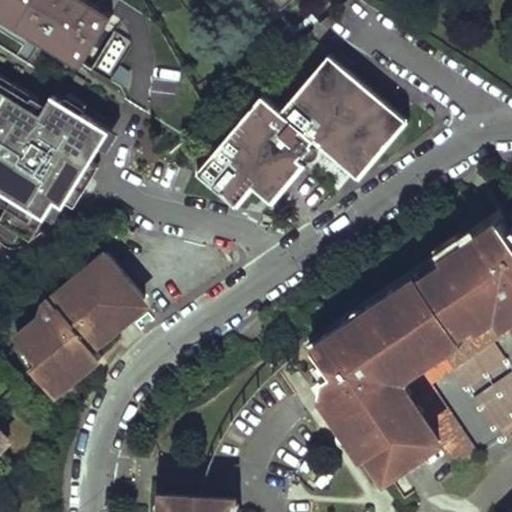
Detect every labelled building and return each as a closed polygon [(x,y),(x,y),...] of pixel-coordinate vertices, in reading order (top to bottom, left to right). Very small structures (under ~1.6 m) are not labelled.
[(0,0),(0,17),(80,67),(112,17),(84,0),(0,0)] [(272,0),(284,13),(299,0),(272,0)] [(200,177),(238,209),(255,191),(265,198),(293,165),(302,173),(308,165),(311,167),(322,154),(320,152),(323,149),(325,151),(333,143),(359,165),(400,116),(333,59),(286,114),(268,98),(200,177)] [(103,121),(101,124),(87,115),(92,107),(74,95),(68,104),(58,97),(46,115),(37,109),(43,100),(0,72),(0,203),(13,212),(0,233),(17,245),(23,235),(35,243),(48,223),(56,227),(70,204),(78,210),(104,168),(96,163),(104,149),(112,155),(124,135),(103,121)] [(333,143),(325,151),(359,181),(409,124),(400,116),(359,165),(333,143)] [(293,165),(265,198),(274,206),(302,173),(293,165)] [(467,250),(501,226),(498,222),(464,245),(467,250)] [(323,411),(375,489),(439,445),(456,473),(511,435),(511,242),(507,235),(501,226),(467,250),(464,245),(312,347),(323,364),(334,378),(326,383),(338,401),(329,407),(323,411)] [(34,368),(58,397),(93,368),(79,351),(90,342),(97,350),(139,317),(135,312),(147,301),(110,255),(51,304),(49,306),(48,309),(48,312),(49,315),(18,340),(39,364),(34,368)] [(79,351),(93,368),(105,359),(97,350),(90,342),(79,351)] [(334,378),(323,364),(316,369),(326,383),(334,378)] [(325,401),(329,407),(338,401),(326,383),(325,401)] [(235,511),(237,499),(166,495),(165,511),(235,511)]
